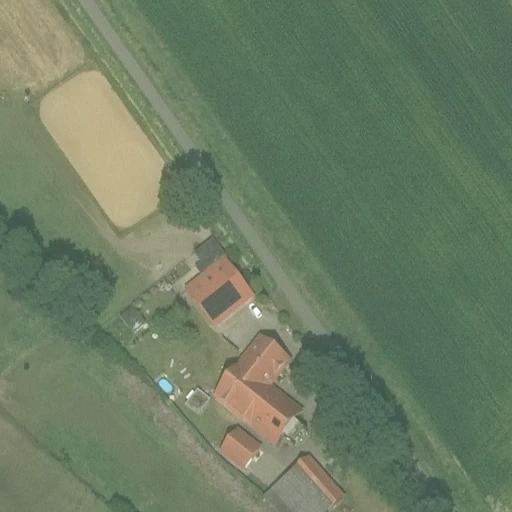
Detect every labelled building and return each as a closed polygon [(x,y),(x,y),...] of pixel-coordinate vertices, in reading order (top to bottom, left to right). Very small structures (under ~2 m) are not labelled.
[(202,266),(211,278),(233,261),(218,241),(199,256),(206,264),(202,266)] [(211,278),(193,293),(220,328),(261,297),(233,261),(211,278)] [(138,311),(125,318),(133,334),(146,328),(138,311)] [(269,340),(220,401),(281,450),(309,415),(275,388),(296,361),(269,340)] [(269,453),(243,433),(225,455),(251,475),(269,453)] [(317,459),(272,496),(285,511),(338,511),(351,502),(317,459)]
